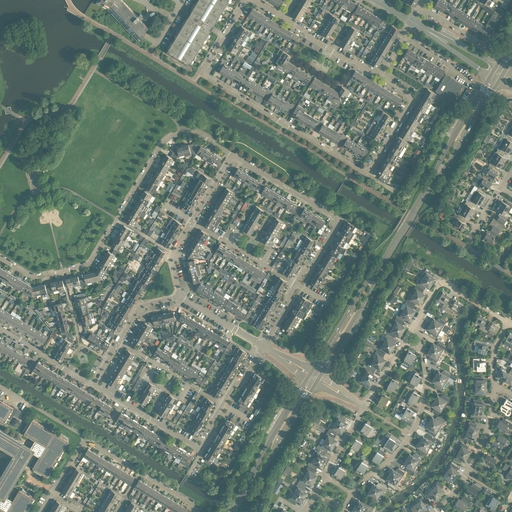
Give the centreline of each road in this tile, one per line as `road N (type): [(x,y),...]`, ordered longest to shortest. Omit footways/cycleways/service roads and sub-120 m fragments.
road 1 (residential): [(380,76),(410,102),(366,173),(205,76),(248,0)]
road 2 (residential): [(0,259),(33,277),(90,264),(176,134),(197,134),(232,155)]
road 3 (residential): [(232,155),(337,220),(296,284)]
road 4 (residential): [(192,511),(193,505),(89,442),(52,495)]
road 5 (residential): [(353,492),(406,441),(424,405),(421,350)]
road 6 (residential): [(434,511),(470,471),(495,391)]
road 7 (residential): [(222,404),(200,447),(123,402)]
road 8 (secondary): [(425,194),(497,80)]
road 9 (secondary): [(490,76),(425,194)]
road 10 (secondary): [(384,261),(312,371)]
road 11 (secondary): [(319,375),(384,261)]
road 12 (secondary): [(246,489),(315,382)]
road 13 (secondary): [(307,378),(246,489)]
